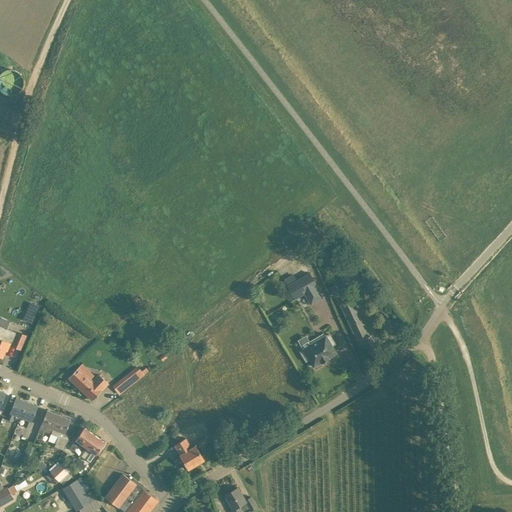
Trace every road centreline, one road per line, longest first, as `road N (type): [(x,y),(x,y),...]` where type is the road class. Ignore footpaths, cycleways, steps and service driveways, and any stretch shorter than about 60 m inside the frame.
road 1 (unclassified): [(173,502),(381,371),(511,227)]
road 2 (residential): [(0,373),(90,409),(173,502)]
road 3 (track): [(0,208),(64,0)]
road 4 (track): [(281,262),(179,341),(140,300)]
road 5 (track): [(418,339),(435,368),(461,511)]
